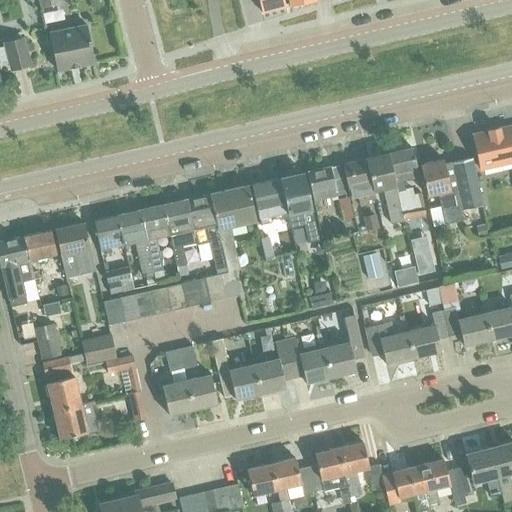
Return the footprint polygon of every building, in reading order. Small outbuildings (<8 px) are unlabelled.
[(39,0),(42,8),(61,4),(59,0),(39,0)] [(258,0),(261,11),(286,6),(284,0),(258,0)] [(50,31),(57,71),(94,62),(86,24),(50,31)] [(5,46),(0,47),(0,60),(9,58),(12,69),(30,65),(23,38),(5,43),(5,46)] [(473,135),(482,170),(511,162),(511,127),(511,125),(499,128),(489,130),(489,131),(473,135)] [(412,148),(389,153),(396,183),(418,178),(412,148)] [(405,221),(405,219),(398,190),(396,183),(389,153),(366,159),(373,192),(383,190),(391,224),(405,221)] [(375,197),(373,192),(366,159),(342,164),(350,198),(357,197),(359,206),(369,204),(368,199),(375,197)] [(443,160),(420,165),(427,195),(438,192),(442,206),(430,209),(434,226),(462,219),(460,210),(483,205),(472,159),(453,163),(454,168),(445,170),(443,160)] [(339,165),(307,172),(315,206),(320,204),(319,200),(337,196),(345,194),(343,183),(339,165)] [(279,179),(287,214),(290,229),(303,226),(306,243),(317,240),(302,173),(279,179)] [(279,179),(251,185),(261,226),(271,223),(270,218),(287,214),(279,179)] [(247,186),(210,194),(222,246),(224,256),(225,260),(236,258),(229,227),(255,221),(247,186)] [(405,188),(398,190),(405,219),(427,214),(422,191),(414,193),(413,186),(405,188)] [(186,200),(196,243),(196,245),(210,242),(212,248),(222,246),(210,194),(186,200)] [(349,197),(339,199),(344,219),(353,217),(349,197)] [(186,200),(163,205),(170,234),(177,267),(187,264),(183,246),(196,243),(193,229),(186,200)] [(157,237),(170,234),(163,205),(140,210),(154,271),(164,269),(157,237)] [(142,274),(154,271),(140,210),(117,215),(123,245),(135,242),(142,274)] [(380,227),(376,213),(363,216),(367,230),(380,227)] [(112,248),(123,245),(117,215),(92,221),(101,255),(113,252),(112,248)] [(65,279),(95,272),(84,223),(54,230),(65,279)] [(50,230),(23,236),(28,260),(30,260),(55,254),(50,230)] [(0,241),(0,260),(9,299),(10,299),(12,306),(27,303),(23,282),(34,279),(30,260),(28,260),(23,236),(0,241)] [(261,238),(266,260),(276,258),(271,236),(261,238)] [(511,267),(511,252),(499,256),(502,270),(511,267)] [(376,253),(363,256),(369,279),(382,276),(376,253)] [(224,256),(214,258),(216,269),(226,267),(225,261),(224,256)] [(129,266),(106,272),(108,282),(131,277),(129,266)] [(413,267),(393,271),(397,287),(417,282),(413,267)] [(228,273),(220,275),(226,299),(240,295),(235,271),(228,273)] [(220,275),(204,279),(209,303),(226,299),(220,275)] [(204,279),(181,284),(186,308),(209,303),(204,279)] [(67,284),(55,286),(58,299),(69,296),(67,284)] [(181,284),(165,288),(170,312),(186,308),(181,284)] [(454,284),(438,287),(444,310),(450,337),(461,334),(464,347),(491,340),(485,313),(458,320),(456,310),(460,309),(454,284)] [(402,289),(405,300),(423,297),(420,285),(402,289)] [(165,288),(149,291),(155,315),(170,312),(165,288)] [(149,291),(134,295),(139,319),(155,315),(149,291)] [(329,293),(309,297),(311,307),(332,302),(329,293)] [(511,305),(511,306),(485,313),(491,340),(511,335),(511,293),(509,294),(511,305)] [(134,295),(119,298),(125,322),(139,319),(134,295)] [(125,322),(119,298),(103,302),(108,326),(125,322)] [(54,304),(43,307),(45,315),(56,312),(54,304)] [(434,326),(407,332),(413,359),(441,352),(438,340),(450,337),(444,310),(431,313),(434,326)] [(336,346),(324,348),(331,377),(356,371),(354,359),(364,357),(354,315),(343,317),(348,338),(335,342),(336,346)] [(34,327),(41,357),(59,353),(52,322),(34,327)] [(413,359),(407,332),(395,335),(392,322),(365,328),(372,355),(383,353),(386,365),(413,359)] [(115,358),(110,333),(81,340),(86,364),(115,358)] [(295,337),(285,339),(293,373),(303,371),(306,383),(331,377),(324,348),(299,354),(295,337)] [(261,393),(254,365),(228,371),(226,359),(227,359),(223,339),(211,342),(224,398),(234,395),(235,399),(261,393)] [(278,359),(254,365),(261,393),(286,388),(283,376),(293,373),(285,339),(274,342),(278,359)] [(192,346),(179,349),(183,369),(197,366),(192,346)] [(183,369),(179,349),(165,352),(170,372),(183,369)] [(42,362),(45,376),(70,370),(67,356),(42,362)] [(132,392),(140,390),(132,356),(105,362),(108,374),(127,369),(132,392)] [(210,375),(186,380),(193,409),(217,404),(210,375)] [(47,383),(53,410),(81,404),(74,377),(47,383)] [(193,409),(186,380),(161,386),(168,415),(193,409)] [(140,390),(132,392),(128,393),(135,420),(147,417),(140,390)] [(81,404),(53,410),(59,438),(87,431),(88,434),(99,431),(93,401),(81,404)] [(383,486),(384,485),(382,476),(379,464),(370,466),(364,441),(339,447),(352,502),(356,501),(355,496),(363,494),(357,471),(369,468),(374,488),(383,486)] [(511,442),(490,448),(497,477),(500,488),(503,501),(505,506),(511,504),(511,482),(510,474),(511,473),(511,442)] [(318,464),(308,466),(314,491),(324,489),(324,491),(340,487),(343,499),(346,498),(348,503),(352,502),(339,447),(315,453),(318,464)] [(468,465),(457,468),(464,494),(475,491),(473,483),(497,477),(490,448),(465,454),(468,465)] [(288,511),(292,511),(287,487),(302,483),(304,494),(314,491),(308,466),(299,469),(296,457),(271,463),(277,489),(280,501),(282,511),(288,511)] [(444,459),(419,466),(428,505),(439,502),(436,488),(450,484),(456,506),(457,505),(458,510),(467,507),(464,494),(457,468),(447,471),(444,459)] [(254,495),(277,489),(271,463),(247,469),(254,495)] [(429,511),(428,505),(419,466),(393,472),(393,473),(382,476),(384,485),(383,486),(387,505),(400,502),(400,501),(414,498),(417,511),(429,511)] [(141,511),(140,505),(175,497),(172,484),(136,492),(137,496),(100,504),(101,511),(141,511)] [(238,484),(226,487),(231,510),(244,507),(238,484)] [(226,487),(214,489),(219,511),(222,511),(231,510),(226,487)] [(503,501),(500,488),(491,490),(494,504),(503,501)] [(219,511),(214,489),(203,492),(207,511),(219,511)] [(207,511),(203,492),(191,495),(195,511),(207,511)] [(195,511),(191,495),(179,497),(182,511),(195,511)] [(282,511),(280,501),(272,502),(274,511),(282,511)]
